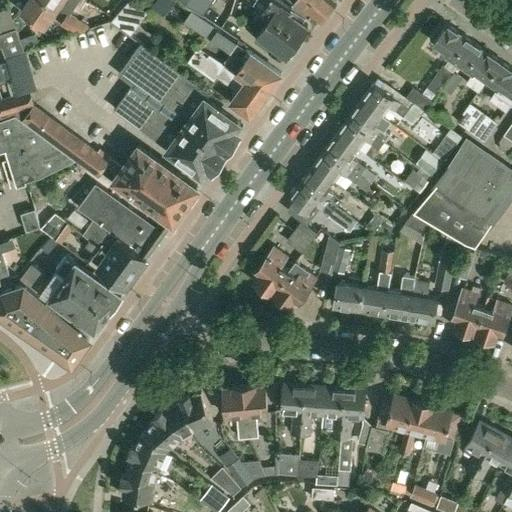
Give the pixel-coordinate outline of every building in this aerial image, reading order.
[(45,26),(58,7),(47,0),(28,0),(21,10),(45,26)] [(72,0),(47,0),(58,7),(59,5),(69,12),(76,2),(72,0)] [(132,0),(128,0),(112,19),(131,34),(148,11),(132,0)] [(184,0),(197,8),(203,13),(211,0),(184,0)] [(263,8),(300,35),(301,35),(304,34),(307,30),(306,27),(308,24),(290,11),(292,8),(280,0),(265,0),(268,2),(263,7),(263,8)] [(292,0),(294,1),(294,0),(295,0),(321,20),(335,0),(292,0)] [(263,8),(263,7),(261,6),(255,15),(260,19),(263,18),(267,21),(256,36),(269,46),(271,44),(286,55),(288,52),(292,51),(295,47),(294,44),(300,35),(263,8)] [(244,60),(237,70),(267,92),(281,72),(252,51),(236,40),(239,37),(203,13),(197,8),(188,21),(214,40),(244,60)] [(70,13),(62,24),(75,33),(91,27),(70,13)] [(459,62),(474,40),(447,21),(434,41),(446,49),(444,52),(459,62)] [(9,56),(26,50),(18,27),(0,32),(0,45),(4,44),(8,56),(9,56)] [(487,78),(501,59),(474,40),(459,62),(473,72),(467,81),(479,89),(487,78)] [(115,107),(207,175),(244,125),(206,97),(211,92),(141,41),(118,72),(133,82),(115,107)] [(267,92),(237,70),(232,66),(199,45),(189,60),(215,78),(218,74),(239,90),(231,100),(251,114),(267,92)] [(20,93),(30,90),(39,87),(28,49),(26,50),(9,56),(20,93)] [(506,108),(511,100),(511,66),(501,59),(487,78),(499,86),(491,97),(506,108)] [(429,88),(437,94),(439,91),(453,71),(444,65),(429,88)] [(461,76),(453,71),(439,91),(447,97),(461,76)] [(362,97),(383,113),(389,104),(403,115),(409,107),(374,81),(362,97)] [(405,95),(426,110),(433,100),(412,86),(405,95)] [(115,177),(124,165),(110,155),(108,158),(34,103),(30,90),(20,93),(11,95),(15,109),(14,110),(15,112),(15,115),(75,160),(77,159),(81,162),(87,154),(102,165),(101,167),(102,168),(115,177)] [(0,119),(15,115),(15,112),(14,110),(15,109),(11,95),(0,98),(0,119)] [(376,122),(383,113),(362,97),(350,114),(384,140),(390,132),(376,122)] [(493,125),(467,107),(457,121),(483,139),(493,125)] [(379,148),(384,140),(350,114),(338,131),(358,146),(365,137),(379,148)] [(39,178),(75,160),(15,115),(0,119),(0,151),(6,149),(16,184),(39,178)] [(511,122),(503,134),(511,140),(511,122)] [(461,134),(451,127),(434,151),(443,157),(461,134)] [(352,155),(358,146),(338,131),(326,147),(370,180),(376,172),(352,155)] [(511,192),(511,168),(467,138),(433,187),(415,211),(428,219),(475,246),(489,226),(511,192)] [(146,175),(186,203),(199,186),(139,143),(124,165),(115,177),(114,178),(134,192),(146,175)] [(376,185),(370,180),(326,147),(314,163),(334,178),(341,170),(371,192),(376,185)] [(414,162),(431,175),(441,161),(425,149),(414,162)] [(97,174),(102,168),(101,167),(102,165),(87,154),(81,162),(97,174)] [(328,188),(334,178),(314,163),(302,179),(336,205),(342,198),(328,188)] [(412,168),(403,180),(417,191),(426,179),(412,168)] [(174,220),(186,203),(146,175),(134,192),(174,220)] [(342,210),(336,205),(302,179),(289,197),(310,212),(317,203),(331,213),(329,215),(335,220),(342,210)] [(166,231),(114,194),(96,181),(78,206),(94,217),(119,235),(148,256),(166,231)] [(29,228),(40,224),(35,209),(24,213),(29,228)] [(425,234),(428,219),(415,211),(407,223),(425,234)] [(365,227),(374,234),(388,231),(392,225),(376,212),(365,227)] [(55,213),(42,227),(52,234),(55,237),(66,221),(55,213)] [(137,271),(148,256),(119,235),(94,217),(83,232),(91,238),(137,271)] [(302,249),(316,230),(302,219),(288,239),(302,249)] [(55,237),(52,234),(42,246),(49,251),(58,239),(55,237)] [(0,278),(10,275),(2,251),(14,246),(11,237),(0,240),(0,278)] [(126,286),(137,271),(91,238),(86,244),(95,251),(92,256),(100,262),(97,265),(126,286)] [(272,293),(290,269),(282,264),(288,255),(275,245),(257,270),(260,272),(255,280),(272,293)] [(336,256),(333,266),(345,269),(350,248),(339,245),(336,256)] [(461,247),(453,274),(465,278),(473,251),(461,247)] [(385,312),(388,288),(394,250),(382,248),(380,266),(382,266),(378,286),(363,284),(360,308),(385,312)] [(333,270),(333,266),(336,256),(325,253),(321,267),(333,270)] [(96,329),(122,293),(77,260),(67,273),(59,266),(42,290),(96,329)] [(296,260),(290,269),(272,293),(290,305),(295,298),(299,301),(311,285),(310,285),(317,276),(296,260)] [(439,262),(434,286),(448,289),(453,265),(439,262)] [(409,316),(413,292),(416,279),(416,275),(404,273),(402,290),(388,288),(385,312),(409,316)] [(438,296),(437,296),(427,294),(430,281),(416,279),(413,292),(409,316),(434,320),(438,296)] [(360,308),(363,284),(339,280),(335,304),(360,308)] [(0,295),(0,309),(73,360),(91,335),(28,283),(3,291),(0,295)] [(475,333),(484,305),(476,302),(479,292),(472,289),(463,286),(460,297),(453,315),(457,317),(454,326),(475,333)] [(484,305),(475,333),(495,340),(498,331),(503,333),(509,314),(511,304),(511,302),(497,298),(493,308),(484,305)] [(301,432),(305,383),(285,381),(282,409),(294,410),(292,431),(301,432)] [(244,384),(249,437),(259,436),(257,412),(268,411),(265,382),(244,384)] [(323,412),(325,384),(305,383),(301,432),(310,433),(312,411),(323,412)] [(240,438),(249,437),(244,384),(223,386),(226,415),(237,414),(240,438)] [(341,435),(345,386),(325,384),(323,412),(322,427),(333,427),(332,435),(341,435)] [(366,387),(345,386),(341,435),(339,467),(351,468),(353,436),(350,436),(352,415),(364,416),(366,387)] [(174,404),(189,429),(194,426),(213,418),(202,391),(192,394),(190,391),(181,395),(183,399),(174,404)] [(406,427),(414,398),(395,393),(394,395),(385,393),(377,424),(370,422),(365,441),(364,444),(382,449),(389,422),(406,427)] [(426,432),(434,403),(414,398),(406,427),(400,450),(410,453),(416,429),(426,432)] [(434,403),(426,432),(445,437),(446,435),(455,437),(461,413),(452,411),(453,408),(434,403)] [(184,432),(189,429),(174,404),(165,409),(162,406),(155,413),(157,416),(147,425),(146,426),(147,427),(147,426),(170,445),(184,432)] [(474,473),(498,429),(479,419),(466,443),(476,449),(466,468),(474,473)] [(502,463),(511,444),(511,436),(498,429),(474,473),(482,477),(492,458),(502,463)] [(129,464),(157,472),(159,466),(167,449),(143,432),(144,431),(143,431),(141,432),(142,432),(136,445),(132,443),(128,452),(132,454),(129,464)] [(509,492),(511,486),(511,444),(502,463),(511,468),(501,487),(509,492)] [(298,473),(300,458),(300,452),(276,450),(276,471),(298,473)] [(246,469),(238,458),(237,457),(225,465),(241,486),(252,478),(246,469)] [(300,458),(298,473),(319,475),(319,471),(320,459),(300,458)] [(155,477),(157,472),(129,464),(126,473),(122,473),(121,483),(125,483),(123,495),(153,498),(155,477)] [(254,465),(246,469),(252,478),(259,475),(266,474),(261,464),(254,465)] [(210,476),(233,493),(240,487),(221,466),(210,476)] [(339,472),(319,471),(319,475),(318,482),(338,483),(339,472)] [(212,482),(201,497),(218,510),(229,495),(212,482)] [(333,485),(311,484),(310,495),(332,496),(333,485)] [(438,493),(416,484),(411,495),(433,504),(438,493)] [(243,494),(227,509),(229,511),(237,511),(242,508),(245,511),(251,511),(256,508),(243,494)] [(457,501),(441,494),(437,504),(453,511),(457,501)] [(418,511),(425,511),(428,507),(412,500),(409,508),(418,511)] [(453,511),(454,511),(468,511),(470,508),(459,502),(453,511)]
